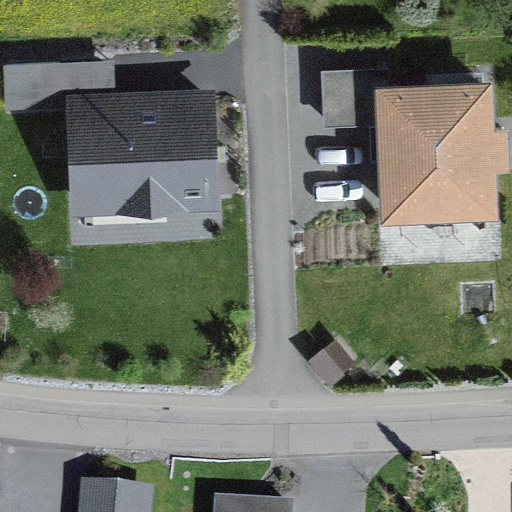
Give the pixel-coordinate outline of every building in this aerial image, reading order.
[(9,89),(52,86),(50,46),(7,48),(9,89)] [(370,51),(326,51),(325,108),(369,108),(370,51)] [(389,208),(489,204),(487,159),(503,158),(502,127),(486,128),(484,83),(384,88),(389,208)] [(80,201),(210,196),(206,95),(76,101),(80,201)] [(145,511),(147,493),(87,487),(84,511),(145,511)] [(287,511),(288,504),(215,499),(214,511),(287,511)]
